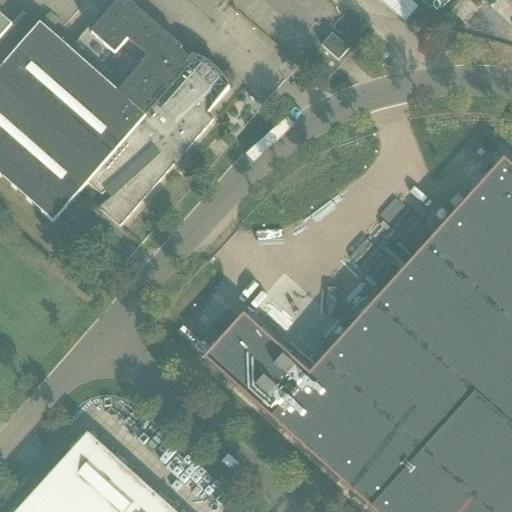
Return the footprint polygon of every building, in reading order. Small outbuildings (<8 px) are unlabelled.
[(219,83),(220,82),(218,77),(214,73),(210,69),(206,67),(201,65),(200,66),(194,61),(191,64),(178,52),(180,50),(122,0),(120,0),(90,36),(114,57),(126,43),(147,61),(118,94),(40,26),(38,28),(23,15),(11,28),(0,18),(0,178),(53,225),(88,185),(102,197),(105,193),(111,199),(99,210),(120,228),(174,166),(176,168),(186,157),(183,155),(212,121),(209,123),(203,117),(227,90),(219,83)] [(511,0),(418,0),(430,10),(433,10),(436,12),(439,9),(442,9),(450,0),(511,0)] [(423,24),(411,21),(410,27),(421,30),(422,30),(423,26),(423,24)] [(315,55),(331,69),(347,50),(331,36),(315,55)] [(511,152),(511,130),(500,122),(490,136),(511,152)] [(481,163),(489,155),(479,146),(471,154),(481,163)] [(244,318),(205,361),(271,421),(372,511),(511,511),(511,171),(503,163),(310,377),(244,318)] [(290,203),(307,218),(329,193),(312,178),(290,203)] [(171,511),(88,436),(18,511),(171,511)]
